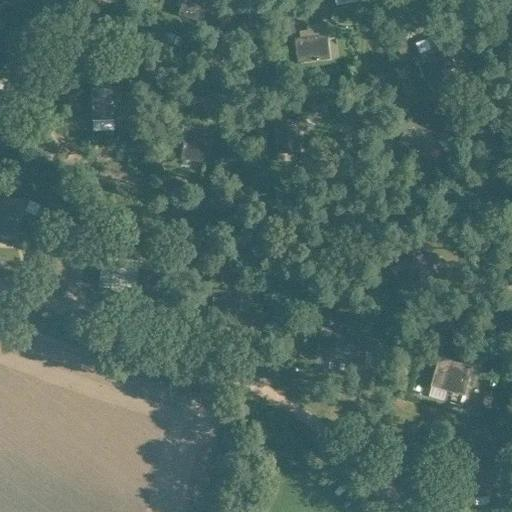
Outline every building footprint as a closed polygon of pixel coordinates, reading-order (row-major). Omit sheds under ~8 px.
[(182,0),(179,12),(202,20),(204,14),(214,17),(218,0),(182,0)] [(402,15),(402,30),(415,29),(415,15),(402,15)] [(293,19),(284,20),(285,34),(295,33),(293,19)] [(439,30),(427,34),(431,47),(443,43),(439,30)] [(327,35),(295,39),(298,63),(337,58),(335,39),(328,40),(327,35)] [(436,47),(415,56),(424,78),(463,63),(456,47),(448,49),(446,44),(436,47)] [(115,87),(90,87),(92,119),(117,119),(115,87)] [(301,152),(299,130),(307,130),(306,115),(299,116),(299,119),(275,120),(277,154),(301,152)] [(428,156),(439,134),(409,120),(399,142),(428,156)] [(210,130),(186,126),(181,159),(205,162),(210,130)] [(0,239),(15,240),(16,220),(17,207),(0,206),(0,239)] [(43,206),(39,223),(50,225),(54,208),(43,206)] [(108,244),(107,254),(116,254),(117,245),(108,244)] [(433,274),(422,252),(390,268),(401,289),(433,274)] [(135,291),(139,260),(116,257),(114,273),(113,272),(113,276),(112,287),(135,291)] [(211,314),(210,325),(233,328),(235,309),(240,309),(242,293),(238,293),(238,292),(215,288),(215,290),(214,294),(212,311),(211,311),(211,314)] [(252,314),(250,327),(264,329),(266,316),(266,313),(256,312),(255,315),(252,314)] [(321,326),(316,357),(331,358),(354,362),(359,333),(336,328),(321,326)] [(366,353),(365,365),(373,366),(375,353),(366,353)] [(438,357),(430,386),(441,389),(463,395),(471,365),(448,360),(438,357)]
